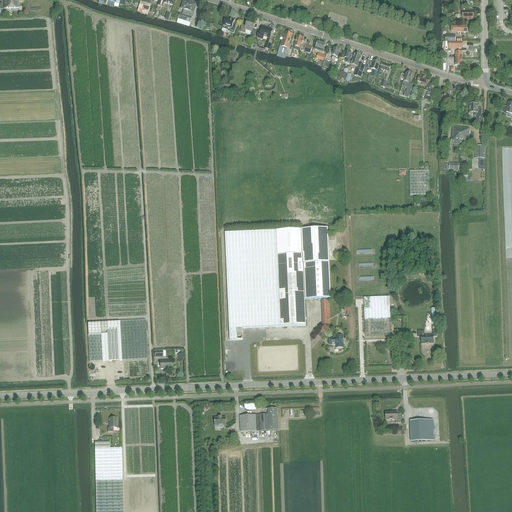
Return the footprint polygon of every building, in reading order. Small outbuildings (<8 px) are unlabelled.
[(18,0),(3,0),(4,8),(19,8),(18,0)] [(107,5),(118,9),(119,4),(120,0),(108,0),(108,1),(107,5)] [(131,9),(133,0),(132,0),(120,0),(120,3),(119,6),(131,9)] [(193,14),(193,13),(196,4),(184,0),(183,0),(181,9),(186,10),(184,15),(180,13),(178,19),(176,24),(189,28),(190,23),(192,17),(191,17),(193,16),(193,14)] [(140,2),(138,11),(148,14),(150,4),(140,2)] [(469,8),(460,8),(460,12),(462,12),(462,19),(474,19),(474,12),(469,12),(469,8)] [(236,26),(237,24),(234,23),(234,21),(226,18),(225,22),(223,27),(222,29),(227,30),(228,32),(229,32),(233,34),(234,34),(236,26)] [(247,22),(246,26),(242,25),(240,32),(245,33),(246,31),(251,33),(250,36),(251,37),(250,39),(253,41),(254,38),(256,31),(253,30),(254,25),(247,22)] [(262,27),(261,32),(259,32),(257,38),(263,39),(263,36),(270,38),(273,30),(262,27)] [(281,40),(278,53),(277,57),(285,59),(286,55),(288,49),(289,45),(292,34),(289,34),(289,33),(287,32),(287,33),(286,33),(283,41),(281,40)] [(299,37),(297,36),(293,49),(299,51),(301,44),(302,45),(303,41),(302,41),(303,38),(301,37),(299,36),(299,37)] [(315,51),(322,53),(323,52),(326,53),(327,50),(324,49),(326,45),(317,42),(315,51)] [(333,56),(332,58),(332,60),(335,61),(335,59),(336,56),(338,57),(340,49),(334,47),(331,55),(333,56)] [(344,52),(344,53),(343,52),(341,58),(344,59),(344,58),(347,59),(345,63),(349,64),(352,54),(347,52),(346,53),(344,52)] [(359,62),(360,59),(361,57),(355,54),(351,65),(357,67),(355,76),(361,78),(365,67),(358,65),(359,62)] [(373,61),(370,69),(373,70),(371,76),(376,78),(378,71),(380,63),(373,61)] [(324,62),(323,65),(322,68),(324,70),(325,67),(327,68),(332,69),(334,64),(327,62),(324,62)] [(380,70),(378,75),(382,76),(383,71),(389,73),(391,67),(382,64),(380,70)] [(407,72),(405,75),(402,74),(401,79),(404,80),(403,81),(404,81),(402,87),(407,88),(406,92),(405,92),(403,97),(409,98),(411,90),(413,85),(409,83),(410,83),(412,74),(407,72)] [(428,84),(429,79),(419,76),(417,81),(422,83),(421,85),(427,86),(428,84)] [(427,86),(426,91),(428,91),(425,99),(431,101),(432,98),(434,98),(436,90),(434,89),(434,88),(430,86),(431,85),(428,84),(427,86)] [(511,104),(509,103),(507,107),(504,107),(501,109),(504,115),(506,113),(511,114),(511,104)] [(481,109),(477,109),(477,104),(469,104),(469,113),(474,113),(474,116),(477,116),(477,120),(481,121),(482,116),(481,116),(481,109)] [(459,145),(461,128),(453,127),(451,144),(459,145)] [(470,129),(461,128),(459,145),(468,146),(470,129)] [(484,159),(485,147),(476,147),(476,159),(484,159)] [(429,171),(410,171),(410,195),(429,195),(429,171)] [(301,230),(225,233),(226,258),(230,341),(243,340),(242,328),(306,325),(305,300),(331,299),(327,228),(301,230)] [(391,336),(389,297),(364,298),(365,337),(391,336)] [(89,362),(104,362),(109,361),(148,359),(148,352),(147,332),(146,321),(104,323),(88,324),(88,335),(89,352),(89,362)] [(421,337),(421,344),(426,344),(429,344),(433,343),(433,337),(437,337),(436,330),(432,330),(433,335),(424,335),(424,331),(417,331),(418,337),(421,337)] [(335,337),(335,338),(329,338),(329,345),(336,345),(336,348),(344,348),(343,336),(335,337)] [(160,361),(161,369),(171,368),(170,361),(160,361)] [(267,409),(268,415),(240,416),(240,432),(278,430),(277,409),(267,409)] [(395,424),(401,423),(401,414),(397,414),(397,412),(392,412),(392,413),(386,413),(386,420),(395,420),(395,424)] [(215,418),(215,426),(226,426),(226,418),(222,418),(222,417),(221,417),(221,418),(219,418),(219,417),(219,418),(215,418)] [(107,432),(113,432),(113,428),(117,428),(116,418),(110,418),(110,423),(109,423),(109,428),(107,428),(107,432)] [(411,442),(434,441),(433,420),(410,421),(411,442)] [(123,511),(122,448),(110,448),(95,449),(95,511),(123,511)]
